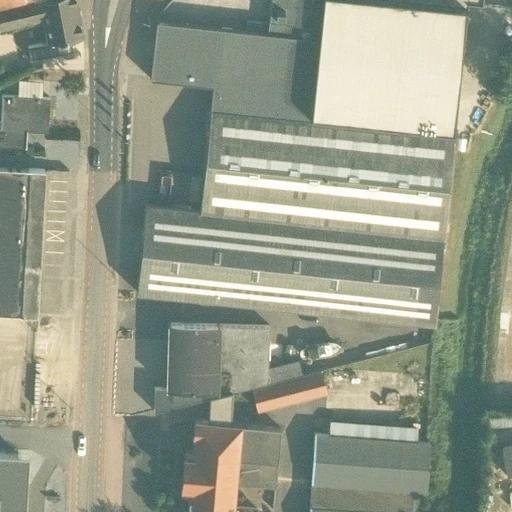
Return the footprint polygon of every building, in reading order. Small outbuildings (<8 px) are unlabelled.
[(70,39),(83,36),(75,0),(35,0),(1,8),(5,27),(44,18),(49,42),(27,46),(30,58),(73,51),(70,39)] [(270,0),(269,19),(276,20),(274,33),(270,33),(270,32),(267,32),(267,33),(263,32),(157,20),(150,79),(213,86),(199,210),(145,204),(136,292),(434,323),(467,7),(468,7),(468,3),(482,4),(482,0),(270,0)] [(0,118),(0,117),(0,144),(22,146),(22,147),(24,147),(25,130),(48,131),(49,97),(2,95),(0,118)] [(46,169),(0,166),(0,311),(37,314),(46,169)] [(155,387),(154,410),(210,396),(210,394),(230,389),(233,388),(268,380),(268,381),(302,372),(299,359),(268,367),(268,323),(169,322),(167,387),(155,387)] [(268,380),(233,388),(233,391),(251,386),(257,410),(327,392),(323,375),(321,367),(313,369),(302,372),(268,381),(268,380)] [(232,400),(233,391),(233,388),(230,389),(210,394),(210,396),(208,420),(196,419),(193,450),(185,450),(181,493),(189,493),(187,511),(260,511),(261,510),(240,508),(241,500),(236,500),(238,482),(276,485),(278,459),(281,427),(230,422),(232,400)] [(428,489),(431,439),(314,432),(309,511),(412,511),(414,488),(428,489)] [(511,473),(511,442),(502,444),(506,475),(511,473)] [(0,511),(14,511),(18,453),(0,452),(0,511)]
